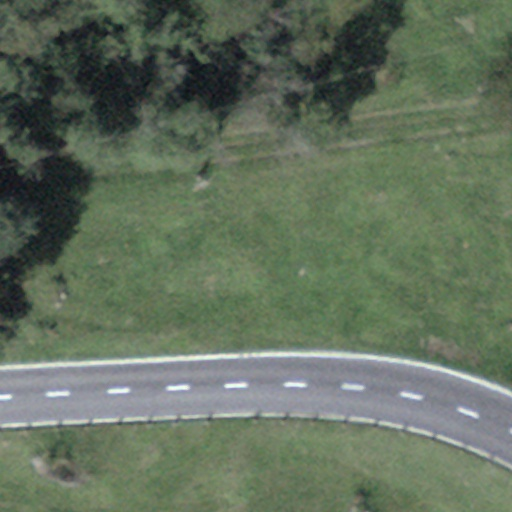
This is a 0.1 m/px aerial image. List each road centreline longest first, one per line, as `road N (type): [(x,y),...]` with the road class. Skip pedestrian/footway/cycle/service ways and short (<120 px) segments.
road 1 (primary): [(511,429),(425,396),(320,383),(0,396)]
road 2 (track): [(128,169),(511,101)]
